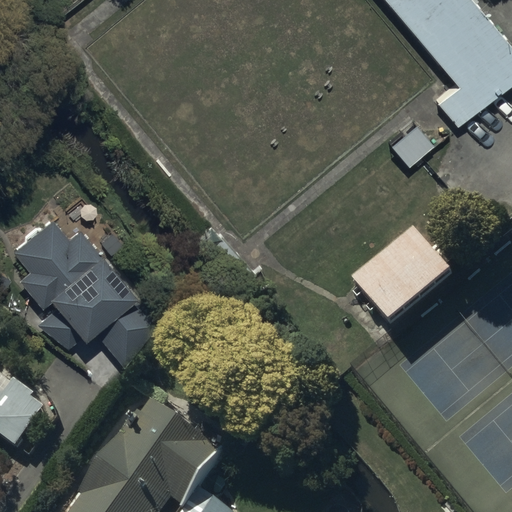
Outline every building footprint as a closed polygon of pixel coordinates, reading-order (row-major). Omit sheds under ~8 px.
[(389,0),(460,80),(511,35),(480,0),(389,0)] [(64,231),(48,212),(9,245),(25,264),(13,274),(43,309),(34,319),(65,344),(79,332),(82,337),(91,329),(120,364),(164,327),(76,222),(64,231)] [(415,227),(351,279),(388,326),(453,274),(415,227)] [(0,264),(0,287),(11,272),(0,264)] [(0,435),(17,449),(49,409),(36,399),(38,396),(17,380),(13,385),(0,374),(0,435)] [(163,511),(172,499),(183,506),(222,451),(152,403),(126,441),(119,436),(78,494),(82,497),(71,511),(163,511)] [(212,470),(201,487),(217,499),(229,482),(212,470)] [(231,511),(198,489),(181,511),(231,511)]
